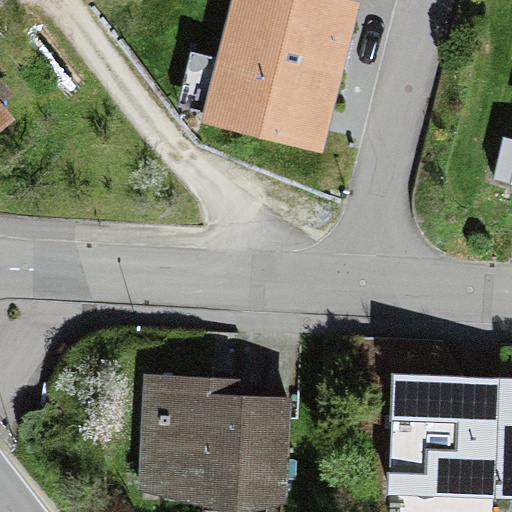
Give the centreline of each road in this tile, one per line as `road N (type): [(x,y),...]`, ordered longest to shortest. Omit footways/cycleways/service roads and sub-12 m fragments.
road 1 (residential): [(370,289),(0,267)]
road 2 (unknown): [(53,0),(278,284)]
road 3 (residential): [(370,289),(426,0)]
road 4 (residential): [(511,296),(370,289)]
